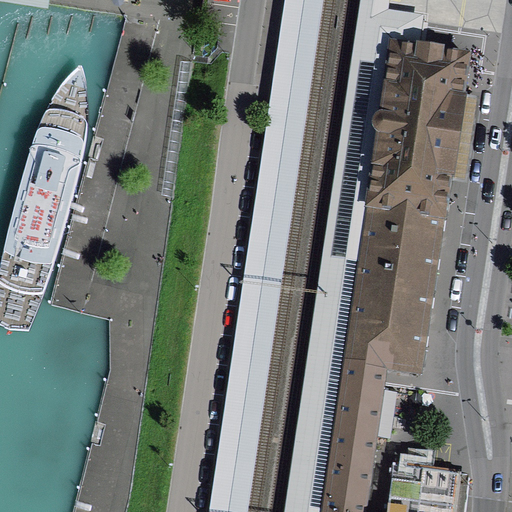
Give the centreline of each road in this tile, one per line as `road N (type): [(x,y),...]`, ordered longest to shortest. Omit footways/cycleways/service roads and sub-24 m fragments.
road 1 (residential): [(249,0),(177,511)]
road 2 (residential): [(511,109),(479,324),(491,481),(486,511)]
